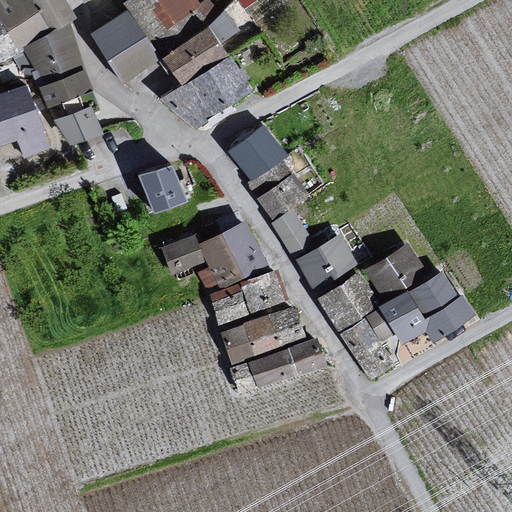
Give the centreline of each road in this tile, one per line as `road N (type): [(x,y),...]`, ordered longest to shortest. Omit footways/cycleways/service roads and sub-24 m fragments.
road 1 (unclassified): [(204,142),(362,399)]
road 2 (unclassified): [(468,0),(204,142)]
road 3 (unclassified): [(0,207),(189,147)]
road 4 (residential): [(71,0),(101,79),(189,147)]
road 5 (unclassified): [(511,315),(362,399)]
road 6 (unclassified): [(362,399),(429,511)]
road 7 (track): [(45,114),(54,149),(6,175),(11,204)]
